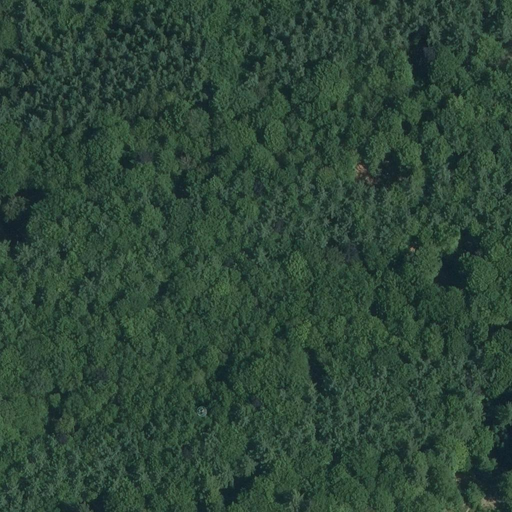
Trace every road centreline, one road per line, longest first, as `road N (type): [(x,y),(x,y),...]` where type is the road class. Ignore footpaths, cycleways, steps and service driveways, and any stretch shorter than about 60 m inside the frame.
road 1 (track): [(511,260),(0,343)]
road 2 (track): [(0,449),(166,418)]
